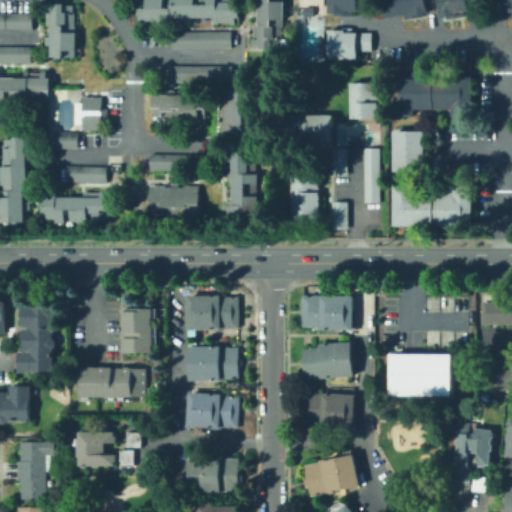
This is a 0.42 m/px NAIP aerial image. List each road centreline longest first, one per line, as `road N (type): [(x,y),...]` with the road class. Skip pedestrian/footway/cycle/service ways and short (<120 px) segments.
road 1 (secondary): [(511,262),(0,261)]
road 2 (residential): [(272,261),(274,511)]
